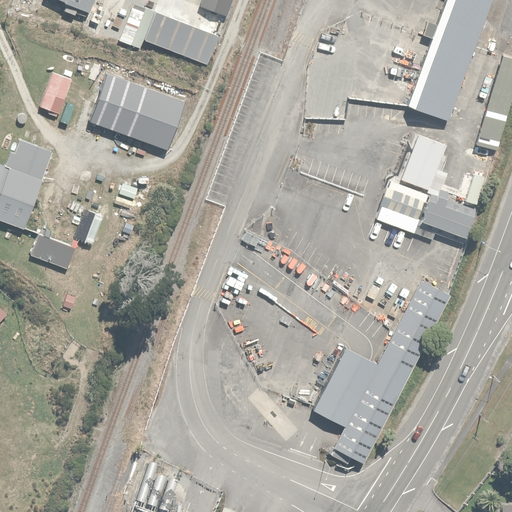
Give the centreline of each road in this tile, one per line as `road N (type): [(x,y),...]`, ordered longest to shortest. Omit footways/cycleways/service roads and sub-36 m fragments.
road 1 (unclassified): [(270,125),(192,323),(187,379),(206,430),(221,446),(364,511)]
road 2 (primary): [(377,511),(461,366),(508,252)]
